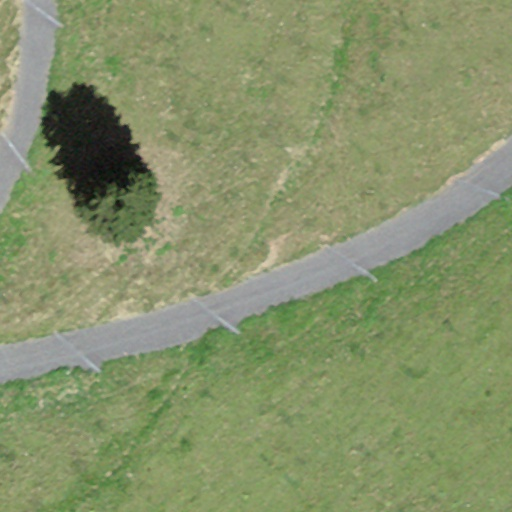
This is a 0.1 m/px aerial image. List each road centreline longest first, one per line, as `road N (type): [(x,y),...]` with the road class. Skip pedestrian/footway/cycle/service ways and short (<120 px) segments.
road 1 (track): [(511,162),(459,203),(303,278),(209,311),(0,364)]
road 2 (track): [(0,182),(28,107),(39,0)]
